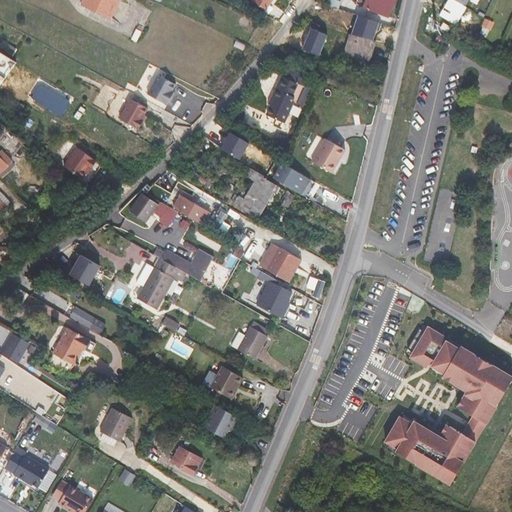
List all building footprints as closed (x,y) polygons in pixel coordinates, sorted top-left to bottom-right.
[(111,19),(120,0),(82,0),(81,4),(111,19)] [(265,10),(269,5),(262,0),(256,0),(254,2),(265,10)] [(327,0),(326,2),(325,4),(339,9),(342,1),(338,0),(327,0)] [(396,0),(366,0),(363,7),(389,17),(396,0)] [(486,19),(484,25),(491,28),(494,22),(486,19)] [(440,27),(448,32),(451,28),(443,23),(440,27)] [(376,41),(350,34),(344,53),(354,56),(356,51),(372,56),(376,41)] [(446,39),(439,34),(435,40),(442,45),(446,39)] [(236,40),(233,46),(242,50),(245,44),(236,40)] [(372,56),(356,51),(354,56),(371,60),(372,56)] [(290,68),(286,77),(314,90),(319,80),(290,68)] [(177,83),(159,73),(148,93),(168,103),(172,95),(171,94),(177,83)] [(285,76),(279,88),(277,87),(270,100),(274,102),(268,114),(284,121),(288,112),(289,112),(294,104),(292,103),(293,100),(306,106),(314,90),(286,77),(285,76)] [(131,98),(120,117),(139,128),(144,119),(142,118),(145,113),(148,107),(131,98)] [(21,103),(13,117),(20,121),(28,107),(21,103)] [(245,116),(237,113),(235,118),(243,122),(245,116)] [(232,130),(222,146),(241,158),(251,141),(232,130)] [(286,143),(288,138),(279,134),(277,139),(286,143)] [(346,149),(326,138),(312,161),(333,172),(346,149)] [(210,143),(199,150),(203,156),(214,149),(210,143)] [(93,168),(98,160),(78,146),(65,165),(84,178),(91,167),(93,168)] [(2,149),(0,150),(0,173),(13,161),(2,149)] [(258,160),(254,166),(262,171),(266,166),(258,160)] [(302,173),(283,162),(274,177),(293,189),(302,174),(302,173)] [(266,166),(262,171),(269,176),(273,170),(266,165),(266,166)] [(265,175),(251,168),(246,175),(255,180),(245,198),(236,192),(232,200),(236,203),(235,204),(257,217),(277,185),(264,177),(265,175)] [(198,174),(196,179),(205,185),(208,180),(198,174)] [(302,174),(293,189),(298,191),(306,177),(302,174)] [(205,185),(210,189),(214,181),(209,178),(208,180),(205,185)] [(159,189),(155,197),(162,201),(168,205),(171,201),(166,197),(167,194),(159,189)] [(141,191),(128,210),(146,222),(153,212),(159,204),(141,191)] [(212,212),(180,194),(173,207),(204,226),(212,212)] [(176,215),(159,204),(153,212),(162,218),(160,220),(169,226),(176,215)] [(272,243),(260,264),(286,279),(287,277),(291,270),(288,268),(294,256),(272,243)] [(243,249),(237,245),(234,250),(241,253),(243,249)] [(160,258),(185,272),(186,272),(200,280),(213,256),(200,248),(192,263),(167,249),(164,254),(157,250),(154,254),(160,258)] [(100,265),(81,254),(70,274),(89,285),(100,265)] [(302,261),(294,256),(288,268),(291,270),(287,277),(291,279),(302,261)] [(181,281),(186,272),(185,272),(160,258),(155,267),(147,263),(137,282),(144,286),(137,298),(157,309),(174,278),(181,281)] [(290,291),(267,280),(255,304),(278,315),(281,314),(284,308),(283,304),(290,291)] [(24,292),(14,286),(10,293),(20,299),(24,292)] [(86,325),(91,316),(76,307),(71,315),(86,325)] [(86,325),(91,327),(95,319),(95,318),(91,316),(86,325)] [(95,319),(91,327),(101,333),(106,325),(103,324),(95,319)] [(162,323),(163,323),(166,325),(176,331),(178,327),(164,319),(162,323)] [(268,328),(254,320),(245,335),(237,349),(255,359),(268,335),(265,333),(268,328)] [(163,323),(158,332),(161,334),(160,334),(166,338),(170,332),(163,329),(166,325),(163,323)] [(184,325),(180,332),(185,335),(188,328),(184,325)] [(68,326),(47,365),(61,372),(67,374),(68,374),(74,363),(73,363),(80,349),(83,350),(89,338),(68,326)] [(400,416),(385,441),(388,443),(398,449),(396,452),(447,482),(453,473),(456,475),(509,385),(505,383),(509,375),(487,361),(486,364),(479,361),(481,358),(461,346),(459,348),(448,341),(447,341),(446,341),(443,339),(445,336),(429,327),(425,332),(420,329),(408,349),(414,352),(411,357),(427,367),(429,364),(432,366),(444,374),(442,377),(455,384),(467,391),(465,395),(462,399),(465,401),(460,409),(473,417),(462,435),(449,427),(444,435),(442,433),(440,436),(428,429),(414,421),(413,424),(402,418),(400,416)] [(245,335),(239,331),(231,345),(237,349),(245,335)] [(27,342),(11,333),(1,353),(17,362),(27,342)] [(449,338),(448,341),(459,348),(461,346),(449,338)] [(34,347),(30,354),(33,355),(38,349),(34,347)] [(80,349),(73,363),(74,363),(75,364),(83,350),(80,349)] [(240,375),(220,364),(215,373),(207,369),(201,381),(208,385),(226,395),(233,382),(235,383),(240,375)] [(432,366),(430,369),(442,377),(444,374),(432,366)] [(70,381),(67,385),(75,390),(77,386),(70,381)] [(235,383),(233,382),(226,395),(228,396),(235,383)] [(467,391),(455,384),(453,387),(465,395),(467,391)] [(216,404),(204,426),(224,437),(231,424),(235,423),(237,419),(236,415),(216,404)] [(133,418),(113,407),(100,431),(104,433),(111,436),(118,440),(121,441),(133,418)] [(38,412),(35,417),(44,423),(48,418),(46,417),(38,412)] [(58,419),(49,413),(46,417),(48,418),(56,423),(58,419)] [(414,421),(404,415),(402,418),(413,424),(414,421)] [(442,433),(430,426),(428,429),(440,436),(442,433)] [(111,436),(104,433),(100,440),(114,447),(118,440),(111,436)] [(398,449),(388,443),(386,446),(396,452),(398,449)] [(203,458),(180,445),(171,462),(194,475),(203,458)] [(15,472),(25,455),(16,450),(6,467),(15,472)] [(15,472),(14,473),(29,482),(30,481),(39,487),(40,485),(50,468),(26,454),(25,455),(15,472)] [(59,474),(50,468),(40,485),(49,490),(59,474)] [(135,475),(125,469),(119,479),(129,486),(135,475)] [(456,475),(453,473),(447,482),(451,484),(456,475)] [(62,479),(52,497),(60,502),(59,504),(66,508),(67,507),(71,509),(70,510),(72,511),(85,511),(94,498),(62,479)] [(124,511),(108,502),(105,509),(110,511),(124,511)]
